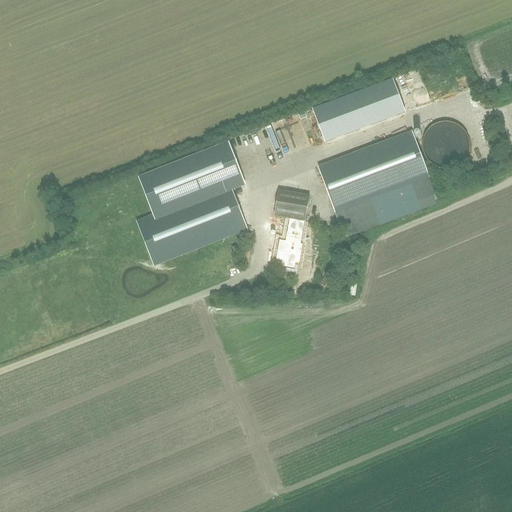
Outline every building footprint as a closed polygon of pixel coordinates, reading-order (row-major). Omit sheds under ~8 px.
[(405,113),(393,81),(314,111),(326,143),(405,113)] [(301,121),(307,118),(304,111),(298,113),(301,121)] [(345,239),(439,204),(412,133),(318,168),(345,239)] [(271,136),(267,137),(271,150),(275,148),(271,136)] [(137,222),(154,266),(248,230),(230,186),(244,181),(229,143),(139,178),(154,215),(137,222)] [(286,219),(302,221),(305,222),(310,196),(279,191),(275,217),(286,219)] [(295,270),(296,264),(300,264),(301,257),(302,252),(303,245),(301,244),(305,222),(289,220),(286,242),(280,241),(276,260),(282,261),(281,267),(284,268),(295,270)] [(240,254),(238,245),(231,246),(232,255),(240,254)] [(340,273),(332,268),(322,284),(330,290),(340,273)]
